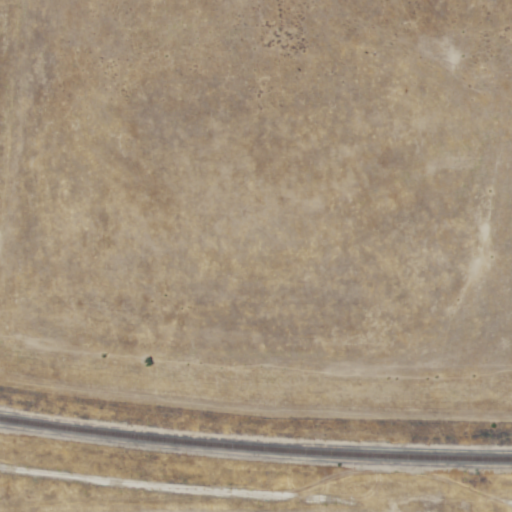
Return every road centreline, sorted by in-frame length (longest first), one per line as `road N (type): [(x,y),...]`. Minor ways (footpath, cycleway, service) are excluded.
road 1 (track): [(511,416),(208,405),(0,373)]
road 2 (residential): [(209,496),(0,464)]
